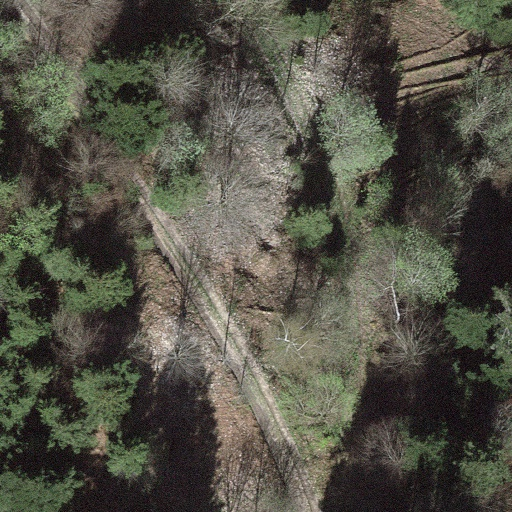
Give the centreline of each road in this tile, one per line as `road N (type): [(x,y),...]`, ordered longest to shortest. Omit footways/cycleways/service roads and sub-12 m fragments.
road 1 (track): [(304,511),(279,436),(235,348),(7,0)]
road 2 (track): [(337,511),(353,426),(357,302),(336,199),(253,0)]
